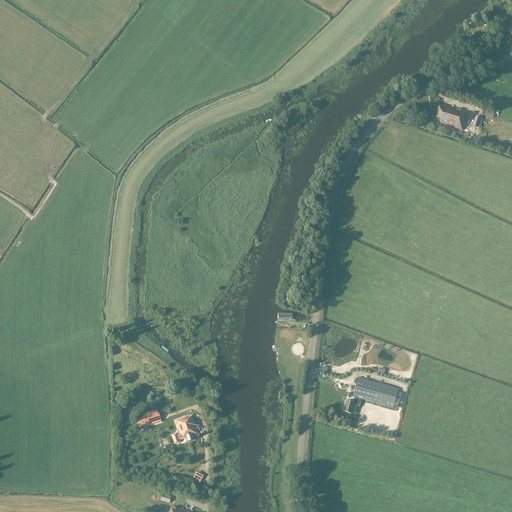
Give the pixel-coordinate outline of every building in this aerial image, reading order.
[(442,107),(438,106),(434,120),(440,122),(440,123),(462,130),(467,113),(443,105),(442,107)] [(494,112),(483,108),(481,114),(493,118),(494,112)] [(472,127),(479,129),(482,119),(475,117),(472,127)] [(352,402),(350,402),(346,401),(343,412),(351,414),(353,405),(359,407),(361,399),(393,408),(398,389),(358,377),(352,397),(354,397),(352,402)] [(140,422),(141,427),(146,426),(145,425),(148,424),(149,425),(160,422),(158,413),(156,414),(155,410),(150,412),(151,415),(148,416),(148,415),(138,418),(140,422)] [(187,418),(187,417),(175,421),(180,435),(177,436),(176,434),(171,435),(174,444),(179,443),(178,439),(186,437),(188,442),(193,440),(191,436),(196,434),(190,416),(187,418)] [(203,476),(196,473),(193,479),(199,483),(203,476)] [(172,495),(166,493),(165,496),(162,495),(160,500),(170,503),(172,495)]
